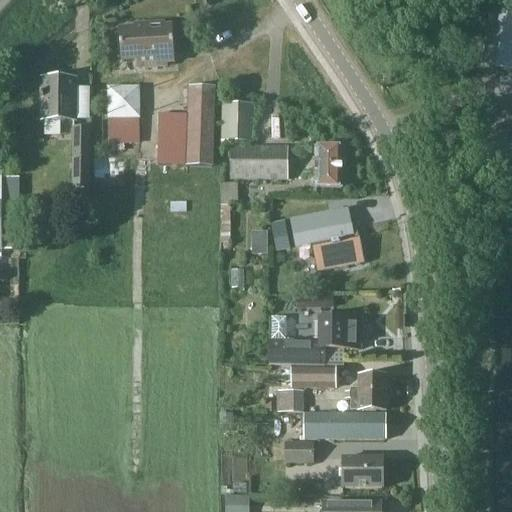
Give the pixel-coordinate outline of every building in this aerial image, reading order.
[(511,71),(511,66),(511,11),(494,7),(481,64),(511,71)] [(165,64),(173,63),(171,27),(163,27),(163,23),(134,25),(134,29),(119,30),(121,63),(136,62),(137,69),(166,67),(165,64)] [(74,121),(74,81),(43,81),(42,121),(74,121)] [(211,168),(214,88),(188,87),(187,116),(158,115),(157,165),(186,166),(186,167),(211,168)] [(139,119),(139,88),(107,88),(108,119),(109,119),(110,152),(125,151),(124,144),(139,143),(138,119),(139,119)] [(222,139),(251,139),(251,105),(223,106),(222,139)] [(71,128),(72,190),(89,190),(88,128),(71,128)] [(286,181),(286,148),(231,148),(231,181),(286,181)] [(341,188),(341,150),(315,150),(315,188),(341,188)] [(316,273),(363,264),(355,225),(309,234),(312,249),(311,250),(316,273)] [(324,350),(359,351),(360,321),(320,321),(319,343),(268,342),(268,367),(324,368),(324,350)] [(334,390),(334,369),(292,369),(292,386),(306,386),(306,390),(334,390)] [(350,412),(386,411),(386,377),(358,377),(358,389),(350,389),(350,412)] [(275,415),(301,415),(301,393),(274,394),(275,415)] [(304,415),(304,441),(385,441),(385,415),(304,415)] [(285,444),(284,465),(313,466),(314,444),(285,444)] [(342,489),(382,489),(382,459),(342,459),(342,489)] [(246,511),(246,498),(224,498),(223,511),(246,511)]
